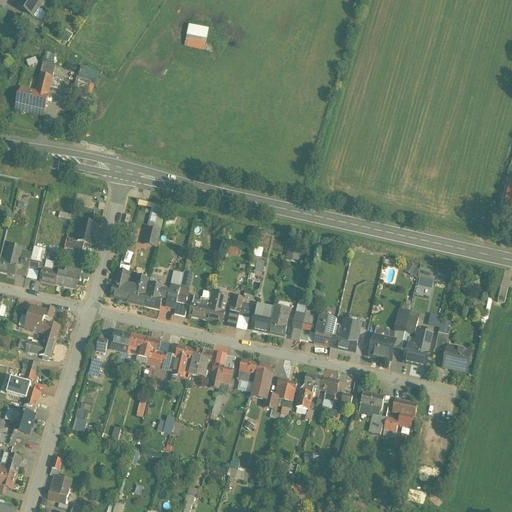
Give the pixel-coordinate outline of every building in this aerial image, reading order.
[(44,1),(41,0),(21,0),(17,8),(27,15),(33,18),(33,17),(44,1)] [(27,15),(23,21),(37,30),(41,23),(33,17),(33,18),(27,15)] [(57,67),(44,64),(42,76),(56,79),(57,67)] [(39,92),(21,88),(16,109),(48,117),(56,79),(42,76),(39,92)] [(96,246),(100,227),(82,222),(77,241),(87,243),(96,246)] [(163,235),(147,231),(143,247),(158,250),(163,235)] [(67,250),(83,254),(87,243),(70,239),(67,250)] [(3,261),(0,272),(0,275),(22,281),(26,269),(30,254),(10,249),(7,259),(4,258),(3,261)] [(26,269),(41,272),(46,253),(31,249),(30,254),(26,269)] [(62,277),(59,289),(76,293),(79,282),(87,284),(89,275),(73,271),(71,279),(62,277)] [(62,277),(44,273),(40,285),(59,289),(62,277)] [(136,277),(119,273),(112,299),(138,306),(143,289),(134,286),(136,277)] [(176,274),(173,286),(192,291),(195,278),(176,274)] [(138,307),(161,314),(164,307),(178,311),(182,296),(166,292),(168,288),(145,282),(143,289),(138,306),(138,307)] [(215,324),(226,327),(232,299),(214,294),(213,303),(212,308),(218,309),(215,324)] [(213,303),(196,299),(191,318),(215,324),(218,309),(212,308),(213,303)] [(236,300),(232,317),(248,321),(252,304),(236,300)] [(51,319),(54,310),(47,308),(46,313),(45,317),(51,319)] [(46,313),(32,309),(26,330),(45,336),(44,341),(55,345),(60,329),(43,324),(45,317),(46,313)] [(275,339),(290,343),(296,315),(277,311),(274,325),(278,326),(275,339)] [(338,324),(321,320),(316,347),(333,351),(336,336),(338,324)] [(256,321),(253,334),(275,339),(278,326),(274,325),(256,321)] [(396,349),(404,352),(407,336),(416,338),(419,327),(401,323),(397,343),(396,349)] [(313,327),(298,324),(294,342),(309,346),(313,327)] [(136,336),(116,331),(112,345),(132,350),(136,336)] [(359,334),(356,345),(366,347),(368,336),(359,334)] [(418,349),(411,347),(408,361),(428,366),(434,338),(421,335),(418,349)] [(157,352),(160,342),(136,336),(132,350),(143,354),(142,360),(154,363),(157,352)] [(333,351),(351,355),(354,339),(336,336),(333,351)] [(451,349),(453,341),(439,337),(435,354),(449,357),(451,349)] [(397,343),(377,339),(372,359),(393,364),(396,349),(397,343)] [(44,341),(42,347),(28,343),(26,352),(43,358),(42,361),(48,362),(49,360),(51,360),(55,345),(44,341)] [(97,343),(94,357),(107,361),(111,347),(97,343)] [(167,366),(172,347),(163,345),(161,352),(157,352),(154,363),(167,366)] [(475,356),(451,349),(449,357),(445,371),(470,377),(475,356)] [(199,354),(180,350),(176,373),(188,376),(190,363),(196,364),(199,354)] [(209,379),(214,358),(199,354),(196,364),(194,376),(209,379)] [(219,357),(212,389),(221,390),(225,377),(233,379),(237,362),(219,357)] [(21,379),(32,383),(38,365),(26,362),(21,379)] [(260,368),(242,364),(238,382),(255,387),(260,368)] [(260,368),(252,399),(264,403),(262,410),(277,413),(280,401),(273,399),(279,373),(260,368)] [(325,382),(306,377),(299,409),(312,413),(316,393),(322,394),(325,382)] [(31,385),(11,379),(7,395),(26,400),(25,406),(36,410),(40,394),(29,391),(31,385)] [(280,401),(295,404),(299,385),(285,382),(280,401)] [(322,394),(328,396),(326,405),(339,408),(343,386),(325,382),(322,394)] [(387,399),(364,393),(361,409),(383,414),(387,399)] [(420,407),(397,401),(394,415),(404,418),(401,428),(414,432),(420,407)] [(36,410),(25,406),(22,413),(34,417),(36,410)] [(17,413),(16,412),(12,424),(14,424),(12,432),(28,436),(34,417),(22,413),(18,412),(17,413)] [(385,421),(370,416),(368,425),(383,429),(385,421)] [(395,436),(398,425),(387,422),(384,433),(395,436)] [(0,443),(7,446),(9,437),(0,434),(0,443)] [(21,459),(5,455),(0,470),(17,475),(21,459)] [(62,462),(55,460),(52,470),(59,472),(62,462)] [(0,470),(0,487),(12,491),(17,475),(0,470)] [(55,477),(48,501),(66,506),(72,483),(55,477)] [(144,487),(137,493),(142,498),(149,492),(144,487)] [(189,488),(187,496),(194,499),(197,491),(189,488)] [(184,504),(186,505),(192,507),(195,499),(194,499),(187,496),(184,504)]
